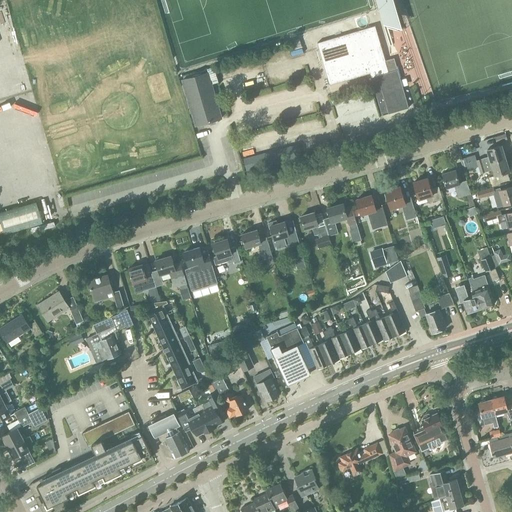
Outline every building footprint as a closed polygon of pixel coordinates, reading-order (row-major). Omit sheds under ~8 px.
[(376,0),(390,46),(393,45),(388,28),(400,31),(390,0),(376,0)] [(394,58),(385,61),(375,26),(317,43),(329,85),(369,73),(371,78),(368,78),(369,81),(372,81),(381,111),(387,109),(389,114),(408,108),(394,58)] [(300,52),(299,45),(293,46),(292,41),(282,43),(284,50),(287,49),(289,55),(300,52)] [(185,79),(183,80),(196,125),(209,121),(210,124),(218,121),(217,119),(223,118),(209,72),(185,79)] [(494,137),(496,142),(507,139),(505,133),(494,137)] [(302,156),(298,144),(278,149),(281,162),(302,156)] [(489,156),(479,159),(481,166),(505,159),(501,145),(487,149),(488,151),(489,155),(489,156)] [(268,152),(245,158),(248,170),(272,164),(268,152)] [(505,159),(481,166),(484,173),(491,171),(493,170),(495,174),(495,176),(497,175),(507,172),(509,172),(505,159)] [(455,170),(443,173),(447,188),(454,185),(458,198),(470,194),(466,180),(459,182),(455,170)] [(430,189),(427,178),(414,182),(419,199),(426,197),(428,203),(442,199),(439,186),(430,189)] [(399,186),(385,191),(391,208),(401,205),(406,220),(417,216),(410,196),(403,198),(399,186)] [(494,187),(478,192),(479,198),(495,193),(499,206),(504,205),(511,202),(511,186),(500,190),(500,191),(495,193),(494,187)] [(371,195),(356,200),(360,212),(361,215),(368,213),(373,229),(381,226),(375,209),(371,195)] [(0,221),(4,234),(42,223),(36,202),(0,211),(0,221)] [(330,217),(324,219),(329,236),(338,233),(334,221),(347,218),(355,247),(362,244),(351,206),(344,208),(343,204),(327,208),(330,217)] [(470,216),(477,213),(475,206),(467,209),(470,216)] [(511,211),(506,213),(502,215),(500,210),(484,215),(486,221),(498,218),(499,222),(506,220),(508,228),(510,227),(510,228),(511,227),(511,211)] [(319,234),(319,237),(315,238),(318,248),(331,244),(325,225),(318,227),(318,224),(314,212),(300,217),(304,229),(312,226),(314,235),(319,234)] [(430,218),(433,227),(444,224),(441,215),(430,218)] [(276,221),(268,223),(269,229),(271,228),(275,240),(273,240),(276,249),(287,246),(284,237),(286,236),(289,247),(299,244),(295,230),(288,233),(284,221),(277,224),(276,221)] [(257,230),(241,234),(245,247),(258,244),(263,259),(266,258),(269,266),(274,264),(272,257),(272,256),(266,237),(259,239),(257,230)] [(213,243),(217,255),(213,257),(215,265),(227,261),(228,263),(234,261),(234,263),(240,262),(236,246),(230,248),(227,239),(213,243)] [(480,256),(487,253),(483,246),(477,249),(480,256)] [(188,266),(190,266),(191,268),(185,269),(191,290),(218,282),(209,254),(202,256),(199,247),(184,251),(188,266)] [(384,256),(373,260),(375,267),(392,262),(388,248),(383,249),(382,249),(384,256)] [(298,251),(293,253),(298,270),(303,268),(298,251)] [(499,264),(500,264),(511,259),(511,257),(510,253),(504,255),(496,257),(499,264)] [(446,255),(437,257),(440,266),(448,263),(446,255)] [(175,287),(187,283),(180,262),(173,264),(171,256),(155,260),(160,275),(169,272),(172,280),(173,280),(175,287)] [(482,260),(486,272),(496,268),(492,256),(482,260)] [(401,278),(407,276),(406,274),(401,260),(396,264),(401,278)] [(133,283),(140,281),(143,290),(156,287),(152,274),(145,276),(142,264),(128,269),(133,283)] [(396,280),(401,278),(396,264),(391,268),(396,280)] [(390,283),(396,280),(391,268),(385,271),(390,283)] [(113,292),(107,274),(88,280),(95,301),(113,296),(118,309),(124,307),(119,290),(113,292)] [(474,277),(469,278),(474,297),(475,299),(478,298),(481,307),(494,303),(485,275),(474,279),(474,277)] [(377,284),(376,290),(388,293),(389,286),(377,284)] [(417,285),(408,288),(410,294),(420,290),(417,285)] [(465,285),(456,288),(461,303),(464,302),(467,312),(473,310),(475,311),(478,310),(479,308),(481,307),(478,298),(475,299),(474,297),(470,299),(465,285)] [(59,291),(38,305),(48,320),(69,307),(70,308),(76,323),(83,320),(73,296),(64,300),(59,291)] [(152,302),(161,301),(158,292),(150,294),(152,302)] [(450,294),(438,299),(436,292),(427,295),(429,303),(438,300),(441,309),(454,304),(450,294)] [(172,323),(164,305),(168,303),(167,301),(154,302),(157,308),(148,312),(156,330),(172,323)] [(386,316),(395,336),(406,331),(394,301),(389,303),(393,313),(386,316)] [(383,340),(384,340),(371,309),(366,311),(370,321),(364,324),(372,343),(383,339),(383,340)] [(395,336),(386,316),(380,319),(376,309),(371,311),(371,309),(384,340),(395,336)] [(439,309),(426,314),(433,333),(439,330),(440,331),(443,330),(444,329),(446,328),(439,309)] [(133,324),(126,310),(120,313),(126,327),(133,324)] [(327,310),(320,313),(322,317),(324,322),(331,319),(329,314),(327,310)] [(29,325),(22,314),(0,328),(0,330),(7,342),(30,328),(36,336),(42,332),(35,321),(29,325)] [(111,317),(93,325),(97,334),(97,333),(100,341),(108,358),(121,353),(116,341),(118,340),(116,334),(115,332),(117,331),(117,330),(111,317)] [(281,329),(291,324),(287,317),(277,321),(281,329)] [(372,343),(364,324),(357,326),(353,317),(349,319),(361,348),(372,343)] [(350,353),(361,348),(349,319),(344,321),(348,330),(342,333),(350,353)] [(317,333),(323,331),(319,321),(313,324),(317,333)] [(180,341),(172,323),(156,330),(165,348),(178,342),(180,341)] [(234,333),(247,330),(246,323),(232,327),(234,333)] [(350,353),(342,333),(335,336),(331,326),(327,328),(340,359),(339,357),(350,353)] [(278,331),(266,336),(268,341),(288,384),(310,374),(308,370),(300,353),(297,346),(304,342),(302,338),(298,330),(297,327),(290,331),(279,336),(278,331)] [(329,364),(340,359),(327,328),(326,328),(327,329),(323,331),(327,341),(320,344),(329,364)] [(72,346),(84,341),(80,330),(72,334),(68,337),(72,346)] [(329,364),(320,344),(314,347),(310,337),(305,339),(309,349),(316,366),(317,369),(329,364)] [(190,362),(181,344),(179,345),(178,342),(165,348),(174,369),(190,362)] [(249,361),(252,360),(249,352),(237,357),(244,371),(252,367),(249,361)] [(193,361),(196,367),(203,363),(200,358),(193,361)] [(198,381),(190,362),(174,369),(183,388),(198,381)] [(270,369),(253,376),(260,390),(261,390),(266,400),(278,394),(270,378),(274,377),(270,369)] [(0,383),(4,391),(15,385),(9,374),(0,378),(0,383)] [(215,375),(209,378),(212,383),(211,383),(216,392),(217,395),(229,389),(222,377),(217,380),(215,375)] [(190,389),(178,394),(181,402),(193,396),(190,389)] [(233,399),(230,391),(223,395),(227,402),(230,406),(226,409),(230,417),(236,414),(236,415),(248,409),(241,395),(233,399)] [(0,406),(5,404),(12,400),(8,392),(0,396),(0,395),(0,406)] [(202,403),(198,406),(201,411),(210,429),(216,426),(222,422),(218,415),(217,414),(215,411),(223,407),(217,395),(216,392),(208,396),(210,401),(203,404),(202,403)] [(504,397),(491,400),(495,413),(507,410),(510,421),(511,420),(511,405),(507,407),(504,397)] [(491,400),(479,403),(482,417),(484,425),(492,423),(494,429),(498,427),(497,422),(495,413),(491,400)] [(114,402),(106,405),(110,414),(118,411),(114,402)] [(5,404),(0,406),(0,420),(10,415),(5,404)] [(184,409),(177,412),(184,427),(189,425),(191,428),(193,427),(197,435),(203,432),(210,429),(201,411),(198,406),(193,408),(196,414),(188,418),(184,409)] [(15,413),(19,419),(30,414),(26,407),(15,413)] [(42,407),(30,414),(19,419),(23,426),(33,421),(36,426),(48,420),(42,407)] [(102,440),(107,438),(135,424),(129,411),(82,433),(88,446),(92,445),(97,454),(107,449),(102,440)] [(152,422),(149,424),(155,438),(158,436),(160,440),(161,440),(161,441),(162,441),(163,441),(166,440),(174,458),(189,451),(179,431),(178,432),(176,428),(181,425),(174,412),(162,417),(161,415),(151,420),(152,422)] [(442,425),(436,413),(431,415),(430,414),(428,414),(423,416),(423,417),(423,419),(422,419),(427,431),(424,433),(423,430),(414,434),(421,451),(428,447),(433,449),(442,445),(444,440),(447,439),(444,433),(445,432),(442,425)] [(404,456),(415,451),(404,427),(399,429),(398,429),(393,431),(393,432),(389,434),(396,452),(389,455),(394,470),(409,463),(407,458),(406,458),(404,456)] [(17,428),(2,435),(9,448),(24,440),(23,439),(25,438),(23,433),(21,435),(17,428)] [(500,429),(491,431),(493,438),(501,436),(500,429)] [(62,501),(69,497),(67,493),(78,488),(80,492),(95,485),(93,481),(104,476),(106,480),(121,473),(119,468),(129,464),(131,468),(147,460),(145,456),(151,453),(142,435),(63,473),(62,469),(53,473),(53,472),(29,485),(29,486),(31,485),(45,510),(61,501),(62,502),(62,501)] [(24,440),(9,448),(15,458),(20,456),(26,467),(35,462),(29,451),(26,444),(32,441),(30,436),(23,439),(24,440)] [(511,436),(490,443),(494,457),(511,451),(511,436)] [(37,455),(48,449),(44,442),(34,448),(37,455)] [(342,461),(339,462),(339,465),(340,468),(342,470),(350,467),(354,475),(362,471),(359,463),(382,453),(377,442),(364,448),(364,449),(359,452),(357,448),(340,457),(342,461)] [(418,469),(419,472),(429,470),(425,459),(422,460),(418,469)] [(301,474),(294,477),(298,485),(297,486),(301,495),(318,488),(314,478),(315,477),(312,469),(310,470),(310,468),(300,472),(301,474)] [(431,473),(430,474),(432,481),(433,486),(435,485),(438,484),(442,496),(446,495),(460,491),(457,479),(447,481),(444,470),(431,473)] [(268,493),(275,509),(278,508),(277,505),(287,500),(292,511),(299,509),(293,494),(286,497),(280,483),(266,490),(267,493),(268,493)] [(464,504),(460,491),(446,495),(442,496),(439,497),(431,499),(434,511),(457,511),(456,507),(464,504)] [(268,511),(275,509),(268,493),(267,493),(253,499),(255,502),(259,511),(268,511)] [(194,511),(187,497),(178,502),(184,511),(194,511)] [(184,511),(178,502),(170,506),(171,508),(169,509),(168,507),(159,511),(184,511)] [(259,511),(255,502),(241,508),(242,511),(259,511)]
